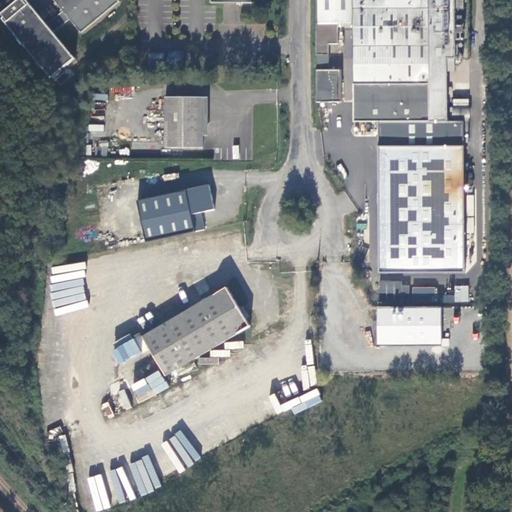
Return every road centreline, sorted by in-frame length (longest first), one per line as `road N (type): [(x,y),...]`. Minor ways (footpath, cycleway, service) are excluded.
road 1 (unclassified): [(301,163),(276,191),(272,235),(284,247),(316,249),(332,223),(323,190)]
road 2 (unclassified): [(298,0),(301,163)]
road 3 (unknown): [(313,248),(334,256),(338,310),(360,352)]
